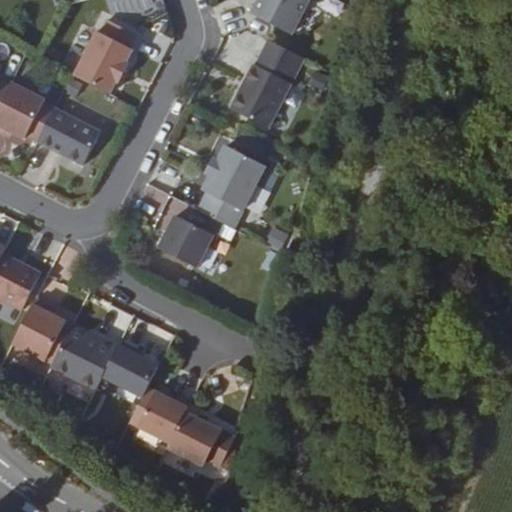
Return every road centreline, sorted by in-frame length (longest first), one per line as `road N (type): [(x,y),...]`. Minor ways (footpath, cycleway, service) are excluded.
road 1 (residential): [(186,0),(198,37),(96,235)]
road 2 (residential): [(244,346),(110,278),(96,235)]
